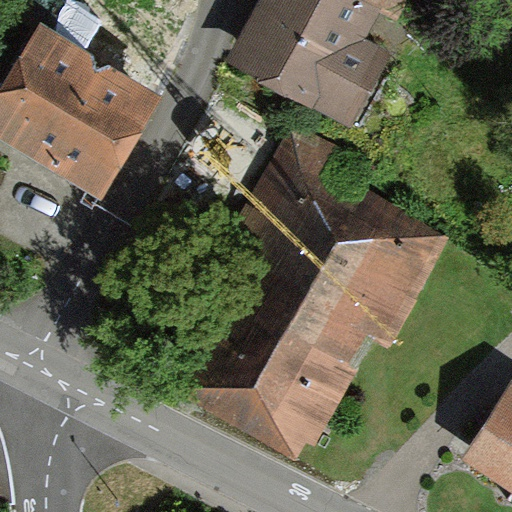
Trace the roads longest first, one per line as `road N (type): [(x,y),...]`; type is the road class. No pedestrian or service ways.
road 1 (residential): [(222,0),(194,71),(21,376)]
road 2 (tertiary): [(68,399),(298,511)]
